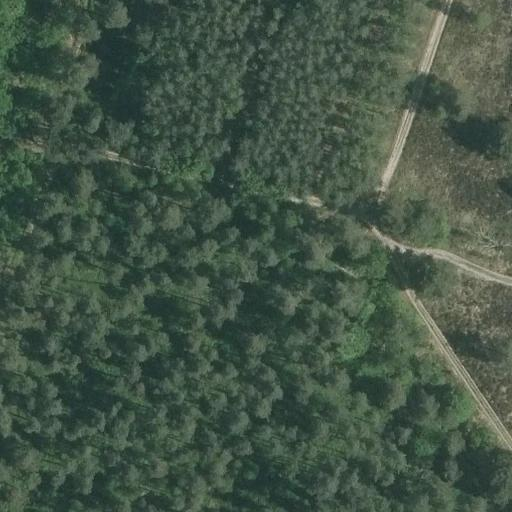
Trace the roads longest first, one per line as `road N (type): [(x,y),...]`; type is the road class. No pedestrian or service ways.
road 1 (track): [(372,215),(0,133)]
road 2 (track): [(372,215),(404,282),(511,440)]
road 3 (track): [(447,0),(372,215)]
road 4 (track): [(511,278),(388,252)]
